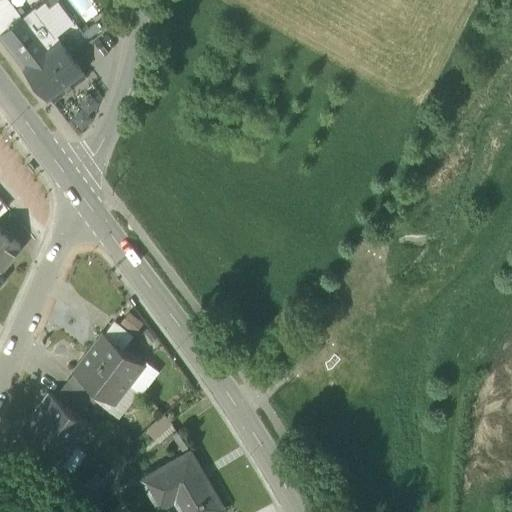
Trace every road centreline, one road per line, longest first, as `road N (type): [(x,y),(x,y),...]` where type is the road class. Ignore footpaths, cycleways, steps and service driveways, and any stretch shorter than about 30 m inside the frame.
road 1 (tertiary): [(77,193),(200,356),(298,511)]
road 2 (residential): [(77,193),(116,109),(139,0)]
road 3 (residential): [(0,377),(77,193)]
road 4 (tertiary): [(0,90),(77,193)]
